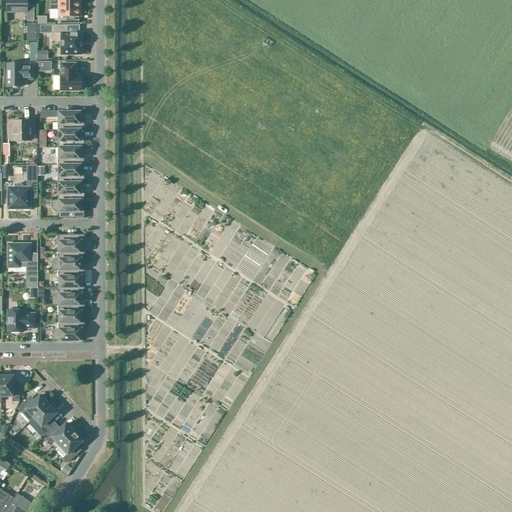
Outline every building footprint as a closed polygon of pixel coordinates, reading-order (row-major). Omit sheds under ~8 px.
[(27,6),(27,0),(6,0),(7,13),(27,13),(27,21),(34,21),(34,6),(27,6)] [(81,16),(81,0),(50,0),(51,9),(59,9),(59,24),(79,24),(79,16),(81,16)] [(37,25),(47,25),(47,17),(37,17),(37,25)] [(67,25),(52,26),(52,34),(61,34),(61,55),(81,55),(81,33),(79,33),(68,33),(67,25)] [(40,34),(52,34),(52,26),(40,26),(40,34)] [(38,62),(38,72),(51,72),(51,62),(38,62)] [(7,64),(7,87),(22,87),(22,79),(26,79),(26,80),(34,80),(34,65),(22,65),(22,64),(7,64)] [(60,75),(60,91),(81,91),(81,87),(83,85),(83,81),(81,79),(81,75),(76,75),(76,64),(61,64),(61,75),(60,75)] [(59,131),(81,130),(84,130),(84,118),(81,118),(81,112),(59,112),(59,123),(58,123),(58,131),(59,131)] [(9,139),(11,139),(11,141),(31,141),(31,139),(34,139),(34,123),(31,123),(31,122),(22,122),(21,120),(15,120),(13,122),(11,122),(11,134),(9,134),(9,139)] [(81,130),(59,131),(59,140),(58,140),(58,148),(59,148),(81,148),(84,148),(84,136),(81,136),(81,130)] [(81,148),(59,148),(59,158),(58,158),(58,166),(59,166),(81,166),(84,166),(84,154),(81,154),(81,148)] [(15,189),(7,189),(7,210),(30,210),(30,188),(37,188),(37,175),(37,167),(37,166),(30,166),(27,166),(27,188),(23,188),(22,186),(21,184),(19,184),(17,184),(16,186),(15,188),(15,189)] [(81,166),(59,166),(59,176),(58,176),(58,183),(59,183),(81,183),(84,183),(84,171),(81,171),(81,166)] [(58,193),(58,200),(58,201),(81,201),(84,201),(84,189),(81,189),(81,183),(59,183),(59,193),(58,193)] [(58,201),(58,200),(52,200),(52,208),(53,210),(54,211),(56,212),(58,212),(58,218),(84,218),(84,206),(81,206),(81,201),(58,201)] [(59,242),(59,252),(81,252),(81,247),(84,247),(84,235),(58,235),(58,242),(59,242)] [(18,244),(8,244),(8,263),(8,268),(19,268),(19,266),(26,266),(26,278),(37,278),(37,265),(30,265),(30,262),(30,244),(22,244),(18,244)] [(84,252),(81,252),(59,252),(58,252),(58,259),(56,259),(54,260),(53,261),(52,263),(52,271),(58,271),(58,270),(81,270),(81,264),(84,264),(84,252)] [(239,259),(233,268),(247,277),(253,268),(239,259)] [(84,270),(81,270),(58,270),(58,271),(58,278),(59,278),(59,287),(81,287),(81,282),(84,282),(84,270)] [(84,287),(81,287),(59,287),(58,287),(58,294),(56,294),(54,295),(53,296),(52,298),(52,306),(58,306),(58,305),(81,305),(81,299),(84,299),(84,287)] [(59,323),(81,323),(81,317),(84,317),(84,305),(81,305),(58,305),(58,306),(58,313),(59,313),(59,323)] [(8,310),(8,332),(23,332),(23,329),(35,329),(35,314),(23,314),(23,310),(8,310)] [(81,323),(59,323),(58,323),(58,330),(57,330),(55,330),(53,331),(52,333),(52,341),(81,341),(81,335),(84,335),(84,323),(81,323)] [(1,374),(1,396),(12,396),(12,402),(19,402),(19,389),(13,389),(13,376),(9,376),(9,374),(1,374)] [(17,408),(30,422),(50,403),(44,397),(43,398),(40,396),(31,404),(27,400),(17,408)] [(39,431),(43,435),(52,427),(47,422),(56,413),(54,410),(55,409),(50,403),(30,422),(28,423),(37,432),(39,431)] [(52,427),(43,435),(47,440),(51,444),(54,440),(59,446),(60,446),(61,445),(76,431),(70,425),(69,426),(66,423),(57,432),(52,427)] [(81,437),(76,431),(60,446),(55,450),(63,458),(63,457),(68,462),(77,454),(73,449),(82,441),(80,438),(81,437)] [(5,461),(1,467),(7,470),(11,465),(5,461)] [(67,477),(72,470),(67,466),(62,473),(67,477)] [(39,503),(46,491),(41,488),(34,499),(39,503)] [(0,489),(0,511),(4,511),(13,498),(0,489)] [(16,494),(13,498),(4,511),(28,511),(33,505),(28,502),(16,494)]
